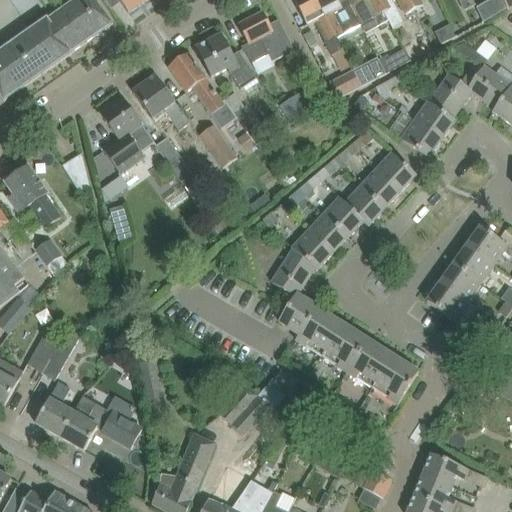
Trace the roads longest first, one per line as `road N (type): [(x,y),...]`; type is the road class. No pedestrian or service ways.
road 1 (residential): [(387,323),(344,287),(479,128),(511,155)]
road 2 (residential): [(0,143),(205,0)]
road 3 (residential): [(391,511),(403,488),(405,433),(444,362),(387,323)]
road 4 (residential): [(387,323),(492,197)]
road 5 (residential): [(124,511),(0,441)]
